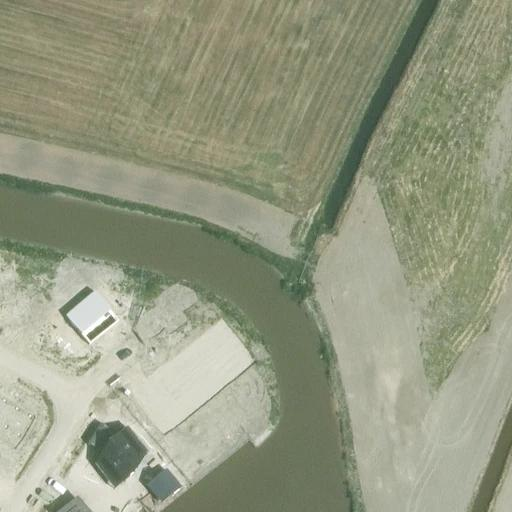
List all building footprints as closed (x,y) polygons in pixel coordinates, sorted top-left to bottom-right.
[(0,279),(0,309),(0,310),(1,306),(13,308),(12,312),(32,316),(38,287),(18,283),(15,298),(4,295),(7,281),(4,280),(0,279)] [(94,294),(66,317),(89,345),(117,322),(94,294)] [(179,294),(143,321),(154,334),(162,328),(167,333),(183,321),(178,315),(189,306),(179,294)] [(176,368),(155,385),(169,403),(170,403),(169,401),(178,393),(191,408),(221,384),(211,370),(217,366),(224,374),(246,356),(221,326),(192,349),(197,356),(179,371),(176,368)] [(0,424),(21,437),(33,419),(0,398),(0,424)] [(142,404),(141,405),(159,427),(160,428),(161,427),(161,426),(160,426),(173,416),(172,415),(164,405),(162,401),(149,412),(142,404)] [(107,443),(94,465),(102,475),(112,468),(124,482),(133,475),(146,453),(139,444),(132,455),(117,436),(107,443)] [(168,475),(155,479),(146,487),(158,502),(171,497),(180,490),(168,475)] [(87,511),(77,499),(60,511),(87,511)]
